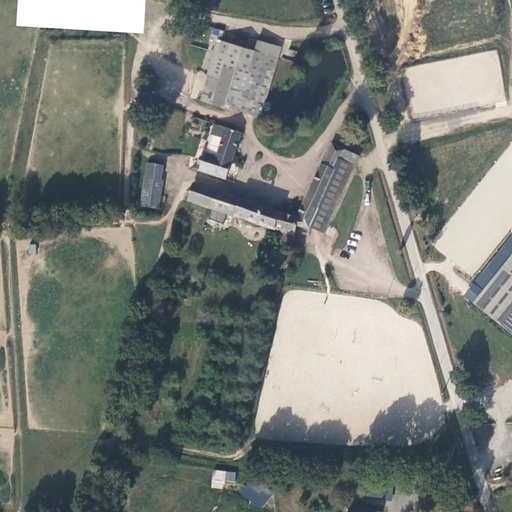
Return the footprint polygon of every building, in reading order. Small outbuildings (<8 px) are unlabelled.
[(279,57),(219,40),(203,100),(256,115),(260,101),(262,99),(268,98),(279,57)] [(475,99),(499,101),(501,59),(477,58),(475,99)] [(411,79),(414,112),(441,109),(437,69),(422,71),(422,78),(411,79)] [(240,134),(215,126),(212,136),(215,137),(209,155),(209,156),(205,155),(199,172),(225,180),(240,134)] [(195,185),(189,200),(275,232),(277,230),(288,234),(285,243),(291,245),(298,226),(309,229),(310,227),(314,218),(339,161),(344,148),(332,143),(298,219),(283,213),(282,214),(222,194),(222,195),(195,185)] [(353,167),(339,161),(314,218),(328,222),(353,167)] [(161,181),(146,178),(142,207),(159,209),(160,202),(158,201),(161,181)] [(324,232),(328,222),(314,218),(310,227),(324,232)] [(511,238),(466,296),(511,333),(511,238)] [(261,385),(255,437),(281,440),(295,428),(293,440),(300,434),(306,441),(335,444),(328,437),(340,427),(329,426),(330,421),(340,412),(343,391),(331,389),(331,383),(313,380),(312,392),(304,391),(297,384),(297,391),(287,399),(281,392),(278,395),(269,394),(261,385)] [(211,487),(223,489),(224,481),(234,482),(235,472),(213,470),(211,487)] [(248,479),(239,496),(263,508),(272,491),(248,479)] [(368,486),(368,497),(392,498),(392,486),(368,486)]
